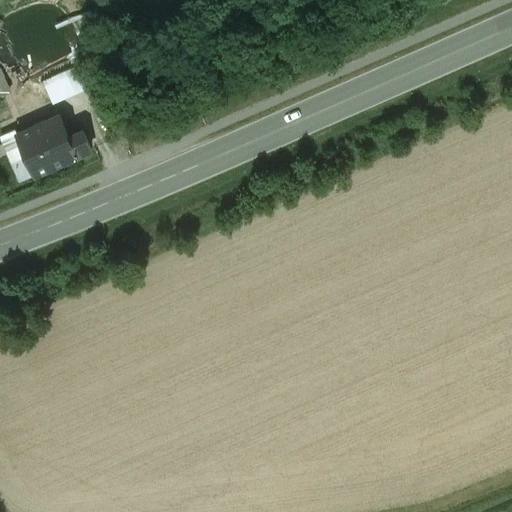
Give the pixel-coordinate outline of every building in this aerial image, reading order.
[(25,54),(33,74),(50,67),(52,71),(79,61),(70,37),(25,54)] [(0,93),(13,88),(2,62),(0,62),(0,93)] [(86,63),(48,75),(55,97),(93,85),(86,63)] [(57,119),(16,136),(33,177),(74,160),(73,157),(66,140),(57,119)] [(79,135),(66,140),(73,157),(87,151),(79,135)]
